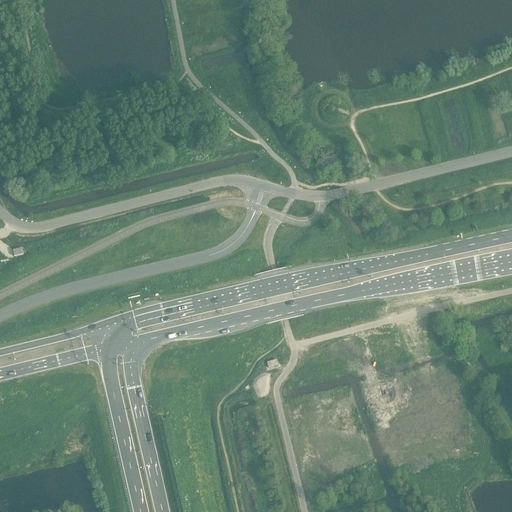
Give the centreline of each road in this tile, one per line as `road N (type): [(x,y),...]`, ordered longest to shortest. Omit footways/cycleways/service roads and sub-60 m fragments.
road 1 (primary): [(511,236),(131,324)]
road 2 (primary): [(146,339),(511,262)]
road 3 (unknown): [(0,200),(20,234),(31,236),(236,188),(254,191)]
road 4 (unclassified): [(255,184),(226,181),(42,227),(0,212)]
road 5 (unclassified): [(241,235),(218,252),(58,291),(0,316)]
road 6 (unclassified): [(504,153),(326,196),(266,187)]
road 7 (motorway): [(162,511),(130,368),(146,339)]
road 8 (motorway): [(111,348),(140,511)]
road 9 (track): [(292,367),(365,366),(400,442)]
road 10 (primary): [(131,324),(0,353)]
